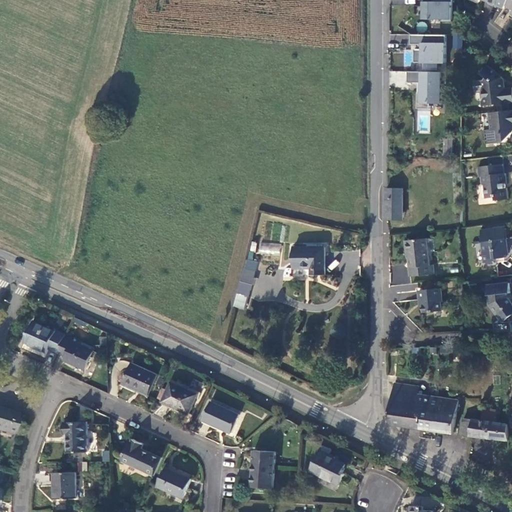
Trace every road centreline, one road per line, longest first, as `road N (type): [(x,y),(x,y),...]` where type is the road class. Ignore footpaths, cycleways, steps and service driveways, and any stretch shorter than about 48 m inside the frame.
road 1 (residential): [(378,0),(375,396),(364,433)]
road 2 (secondary): [(31,277),(364,433)]
road 3 (residential): [(56,382),(215,450),(209,511)]
road 4 (secondary): [(364,433),(511,510)]
road 5 (unknown): [(376,258),(353,262),(334,303),(321,308),(263,283)]
